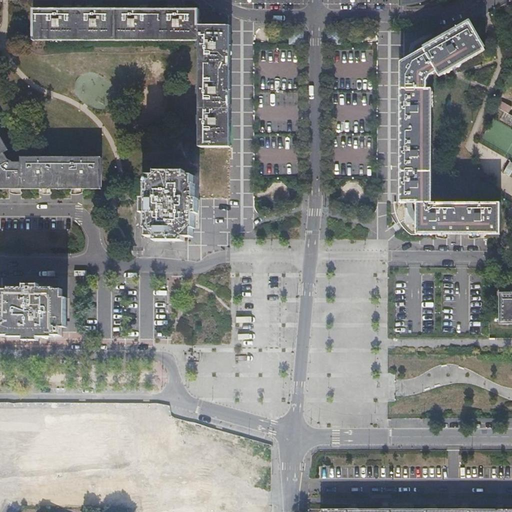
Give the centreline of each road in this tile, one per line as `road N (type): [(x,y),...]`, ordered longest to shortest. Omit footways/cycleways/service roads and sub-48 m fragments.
road 1 (residential): [(312,15),(311,256)]
road 2 (residential): [(290,486),(511,485)]
road 3 (residential): [(291,435),(511,435)]
road 4 (residential): [(97,263),(192,267),(218,258),(311,256)]
road 5 (residential): [(177,398),(174,367),(154,353),(0,354)]
road 6 (residential): [(311,256),(485,255),(511,276)]
road 7 (residential): [(9,511),(22,488),(158,482),(194,464)]
road 8 (residential): [(311,256),(291,435)]
road 9 (residential): [(0,397),(177,398)]
road 10 (residential): [(312,15),(431,16),(470,0)]
road 11 (residential): [(97,263),(93,230),(79,212),(0,210)]
